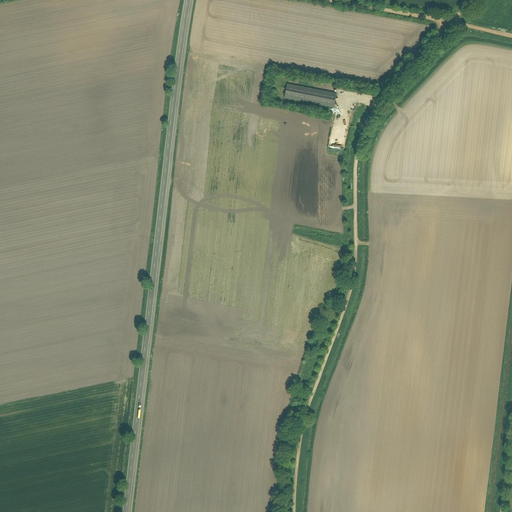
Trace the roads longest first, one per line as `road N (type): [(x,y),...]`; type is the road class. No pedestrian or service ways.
road 1 (track): [(293,511),(296,434),(348,285),(358,123),(394,73),(448,21),(511,34)]
road 2 (secondary): [(188,0),(126,511)]
road 3 (unclassified): [(332,0),(448,21),(466,0)]
road 4 (track): [(511,389),(497,511)]
